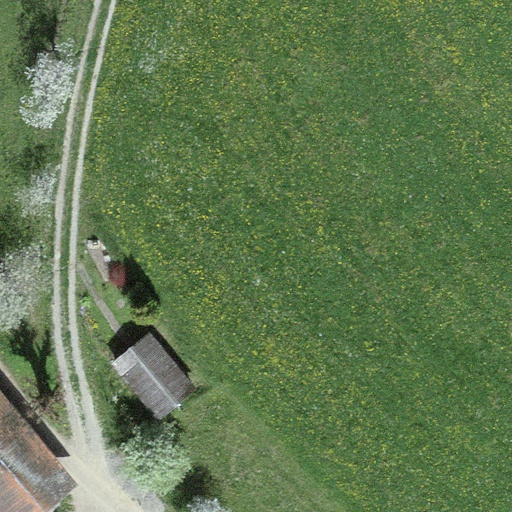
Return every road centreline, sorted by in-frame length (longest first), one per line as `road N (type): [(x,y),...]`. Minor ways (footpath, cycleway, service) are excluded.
road 1 (track): [(79,485),(62,360),(62,233),(78,112),(106,0)]
road 2 (track): [(0,380),(90,499),(110,511)]
